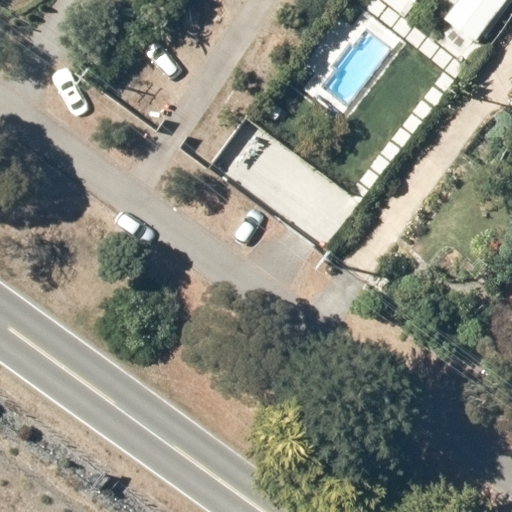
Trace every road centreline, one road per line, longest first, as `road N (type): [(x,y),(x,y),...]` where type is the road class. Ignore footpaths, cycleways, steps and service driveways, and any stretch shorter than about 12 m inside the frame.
road 1 (residential): [(511,470),(0,92)]
road 2 (secondary): [(0,323),(259,511)]
